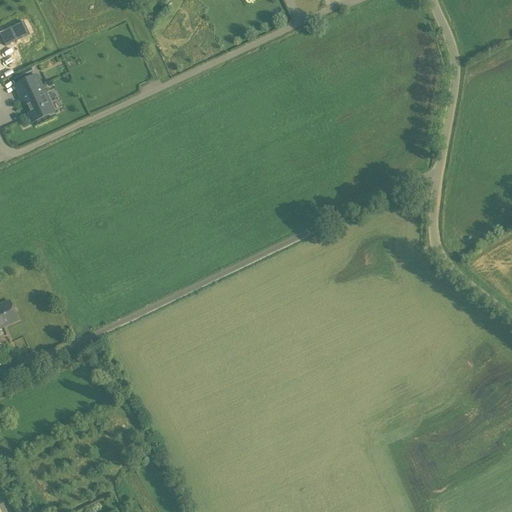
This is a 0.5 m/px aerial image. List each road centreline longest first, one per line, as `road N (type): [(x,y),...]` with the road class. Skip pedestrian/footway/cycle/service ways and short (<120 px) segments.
road 1 (unclassified): [(0,378),(435,172)]
road 2 (residential): [(351,0),(0,160)]
road 3 (unclassified): [(511,314),(437,256),(429,236),(435,172)]
road 4 (unclassified): [(435,172),(452,83),(432,0)]
